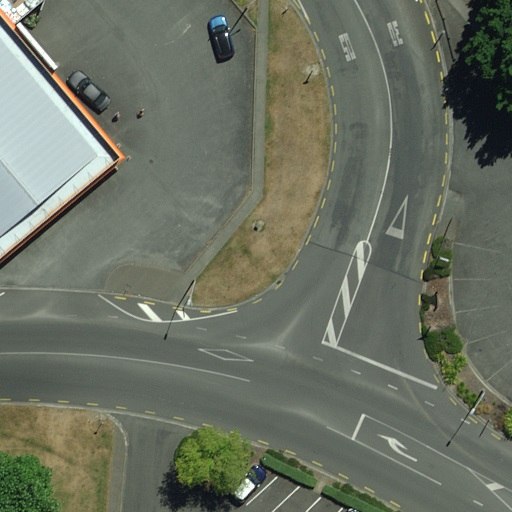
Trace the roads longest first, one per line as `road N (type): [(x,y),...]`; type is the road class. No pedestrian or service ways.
road 1 (residential): [(352,0),(379,54),(391,106),(386,174),(300,412)]
road 2 (unclassified): [(504,511),(300,412)]
road 3 (unclassified): [(161,365),(69,352),(0,353)]
road 4 (unclassified): [(300,412),(161,365)]
road 5 (unclassified): [(161,365),(148,511)]
